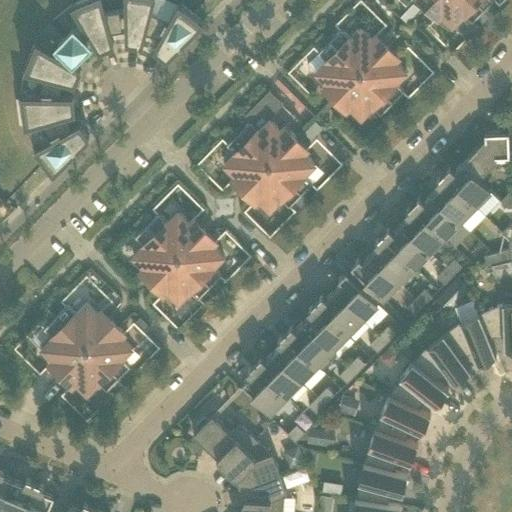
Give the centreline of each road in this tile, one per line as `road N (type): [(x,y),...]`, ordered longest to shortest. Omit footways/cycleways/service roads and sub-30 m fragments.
road 1 (residential): [(511,62),(106,472)]
road 2 (residential): [(0,279),(273,0)]
road 3 (residential): [(511,407),(472,451),(449,511)]
